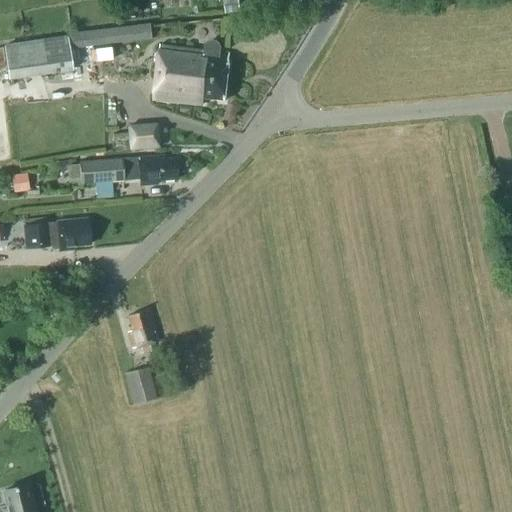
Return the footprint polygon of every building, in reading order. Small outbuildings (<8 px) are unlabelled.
[(240,12),(239,0),(225,1),(226,13),(240,12)] [(2,47),(8,80),(73,71),(68,36),(2,47)] [(205,51),(160,45),(153,100),(202,105),(203,98),(225,101),(229,61),(228,61),(229,54),(219,52),(220,47),(216,42),(210,41),(205,45),(205,51)] [(129,132),(130,149),(158,147),(156,130),(129,132)] [(157,181),(177,179),(174,159),(164,160),(164,156),(123,159),(122,159),(79,163),(81,184),(124,180),(140,178),(140,186),(157,185),(157,181)] [(13,193),(28,191),(26,174),(11,176),(13,193)] [(72,246),(89,245),(87,223),(69,224),(69,221),(56,222),(56,223),(48,224),(48,223),(23,226),(26,249),(51,247),(50,245),(58,244),(59,251),(72,250),(72,246)] [(133,349),(141,347),(143,354),(151,352),(149,345),(157,342),(148,310),(128,316),(132,331),(128,332),(133,349)] [(125,373),(133,405),(155,399),(147,368),(125,373)] [(34,511),(28,486),(2,492),(7,511),(34,511)]
